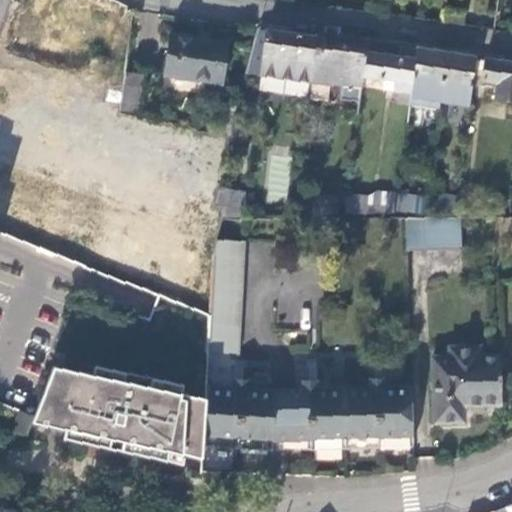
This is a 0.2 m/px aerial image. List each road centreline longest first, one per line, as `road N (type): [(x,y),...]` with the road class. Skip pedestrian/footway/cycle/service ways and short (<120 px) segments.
road 1 (residential): [(511,45),(179,0)]
road 2 (residential): [(511,460),(429,494),(289,511)]
road 3 (unknown): [(0,134),(169,192)]
